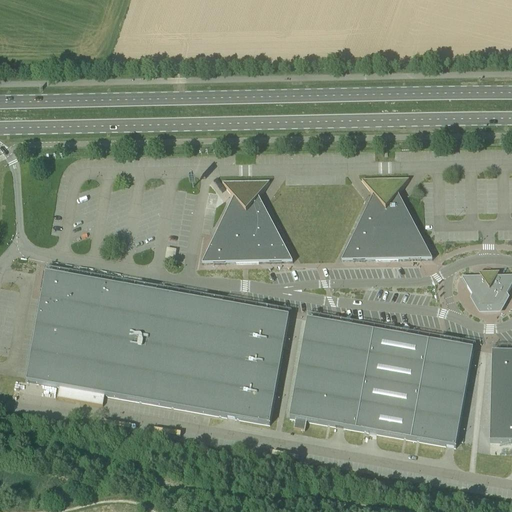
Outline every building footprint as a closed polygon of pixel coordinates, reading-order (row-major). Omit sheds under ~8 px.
[(387,262),(385,181),(362,182),(373,197),(341,263),(387,262)] [(385,181),(387,262),(432,262),(398,196),(409,181),(385,181)] [(202,266),(247,265),(293,264),(258,199),(270,183),(247,184),(222,184),(234,199),(202,266)] [(175,259),(176,250),(167,249),(166,258),(175,259)] [(501,307),(503,303),(505,299),(507,296),(511,286),(511,277),(504,278),(497,278),(500,273),(499,274),(496,274),(489,274),(489,288),(485,288),(486,307),(501,307)] [(472,296),(474,300),(476,304),(479,308),(486,307),(485,288),(489,288),(489,274),(482,275),(482,274),(479,274),(478,274),(481,278),(475,278),(461,279),(472,296)] [(60,390),(58,400),(103,408),(104,398),(218,418),(226,419),(245,310),(46,275),(26,384),(60,390)] [(226,419),(235,421),(270,427),(289,318),(245,310),(226,419)] [(357,432),(375,333),(307,321),(290,420),(295,421),(294,430),(305,432),(306,423),(357,432)] [(357,432),(368,434),(412,442),(429,343),(375,333),(357,432)] [(429,343),(412,442),(456,450),(473,351),(429,343)] [(511,354),(493,354),(492,354),(490,445),(511,445),(511,354)]
